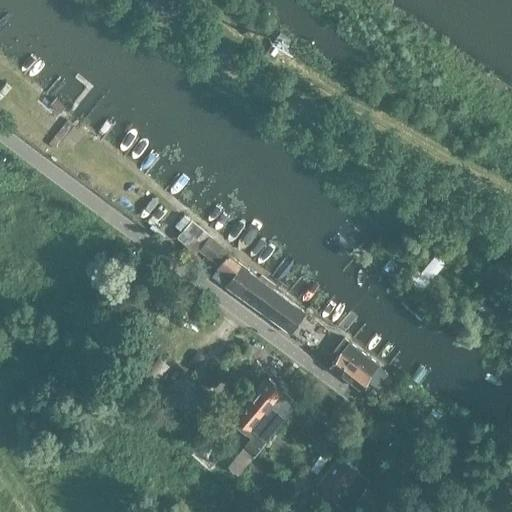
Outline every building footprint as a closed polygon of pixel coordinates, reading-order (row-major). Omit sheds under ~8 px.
[(53,100),(44,110),(54,119),(62,109),(53,100)] [(230,249),(209,233),(208,234),(184,213),(173,227),(171,225),(167,229),(182,241),(184,243),(193,251),(194,249),(196,248),(215,262),(217,264),(218,268),(228,254),(227,254),(230,249)] [(422,289),(445,261),(435,253),(412,281),(422,289)] [(304,311),(273,288),(275,284),(261,274),(259,277),(228,254),(218,268),(214,273),(213,275),(289,332),(297,322),(303,313),(304,311)] [(511,298),(506,295),(508,291),(455,260),(443,281),(481,303),(474,317),(490,325),(494,317),(507,323),(506,325),(511,328),(511,298)] [(80,341),(88,331),(78,324),(70,334),(80,341)] [(337,351),(339,353),(349,341),(344,337),(334,349),(337,351)] [(376,365),(378,363),(349,341),(339,353),(330,365),(359,388),(367,377),(376,365)] [(249,365),(238,355),(231,362),(242,372),(249,365)] [(159,357),(141,376),(151,386),(169,367),(159,357)] [(367,377),(376,383),(385,372),(376,365),(367,377)] [(385,392),(395,379),(385,372),(376,383),(375,385),(385,392)] [(183,376),(165,397),(182,413),(200,391),(183,376)] [(236,472),(285,414),(286,415),(296,402),(286,393),(288,390),(280,383),(278,386),(267,377),(256,389),(257,389),(235,415),(242,421),(237,426),(245,433),(250,428),(255,432),(227,465),(236,472)] [(459,427),(440,413),(431,426),(449,440),(459,427)] [(340,454),(315,486),(346,510),(357,495),(377,510),(384,500),(364,486),(369,479),(357,470),(358,468),(340,454)] [(283,497),(292,505),(307,489),(298,480),(283,497)]
